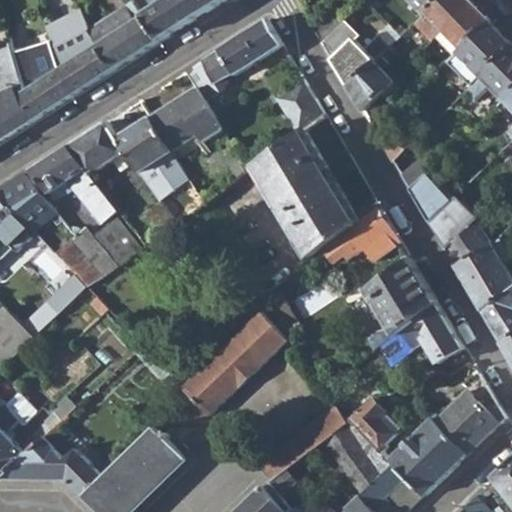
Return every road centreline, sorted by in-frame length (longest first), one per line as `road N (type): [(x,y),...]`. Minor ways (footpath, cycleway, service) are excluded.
road 1 (residential): [(279,0),(511,381)]
road 2 (residential): [(263,0),(0,167)]
